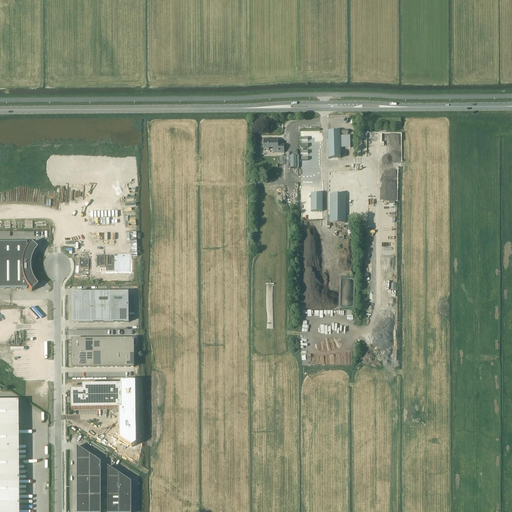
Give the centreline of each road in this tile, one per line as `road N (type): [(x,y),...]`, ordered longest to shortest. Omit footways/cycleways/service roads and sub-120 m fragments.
road 1 (unclassified): [(0,100),(324,94)]
road 2 (primary): [(0,110),(324,106)]
road 3 (unclassified): [(58,511),(57,276)]
road 4 (unclassified): [(324,94),(511,95)]
road 5 (primary): [(362,106),(511,106)]
road 6 (unknown): [(324,106),(324,242)]
